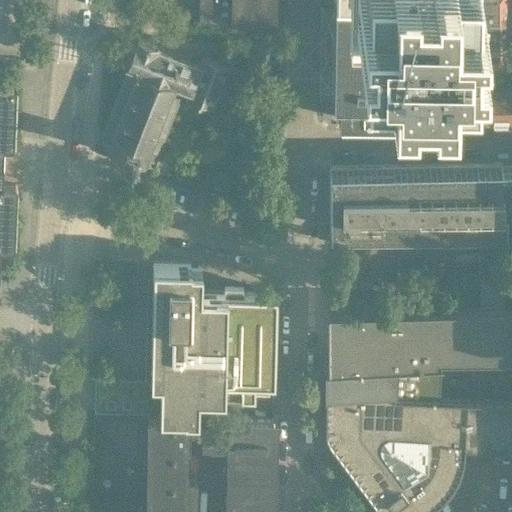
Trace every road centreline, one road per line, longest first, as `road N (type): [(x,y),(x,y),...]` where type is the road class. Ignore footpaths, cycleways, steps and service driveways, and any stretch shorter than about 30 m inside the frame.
road 1 (residential): [(295,511),(298,251)]
road 2 (residential): [(298,251),(51,191)]
road 3 (residential): [(51,191),(69,0)]
road 4 (residential): [(40,511),(40,321)]
road 5 (residential): [(429,142),(432,0)]
road 6 (residential): [(301,141),(307,0)]
road 7 (residential): [(40,321),(51,191)]
road 8 (residential): [(301,141),(429,142)]
